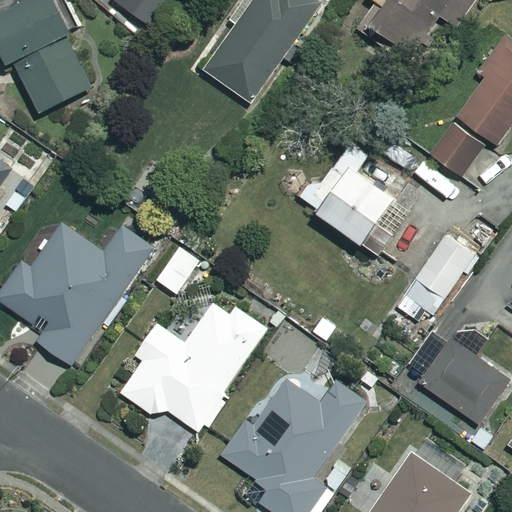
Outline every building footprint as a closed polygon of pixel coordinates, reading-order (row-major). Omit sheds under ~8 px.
[(48,0),(23,13),(16,0),(0,0),(0,41),(16,73),(21,70),(45,119),(98,92),(73,42),(78,39),(58,0),(48,0)] [(117,0),(115,3),(161,36),(186,0),(117,0)] [(325,10),(311,0),(251,0),(233,24),(241,30),(207,74),(252,107),(325,10)] [(400,0),(378,37),(416,61),(442,19),(462,32),(482,0),(481,0),(400,0)] [(511,42),(508,40),(481,80),(486,84),(434,158),(465,181),(492,143),(501,150),(511,133),(511,42)] [(0,208),(22,178),(0,161),(0,208)] [(404,207),(359,176),(326,223),(371,254),(404,207)] [(201,201),(179,188),(167,208),(189,221),(201,201)] [(107,257),(66,228),(34,272),(26,266),(0,301),(48,336),(41,346),(74,369),(157,253),(126,231),(107,257)] [(479,258),(451,238),(402,309),(430,329),(479,258)] [(204,265),(184,251),(161,285),(181,298),(204,265)] [(242,381),(275,334),(239,310),(233,318),(217,306),(190,346),(162,327),(138,362),(146,367),(125,397),(162,423),(169,412),(204,436),(242,381)] [(275,334),(242,381),(268,399),(312,336),(286,318),(275,334)] [(511,383),(438,334),(419,362),(433,372),(423,387),(481,426),(511,383)] [(404,365),(378,346),(368,360),(394,379),(404,365)] [(324,407),(290,383),(258,428),(250,423),(225,459),(274,493),(264,507),(271,511),(313,511),(329,490),(320,483),(373,408),(340,384),(324,407)] [(463,511),(473,499),(413,458),(375,511),(463,511)]
